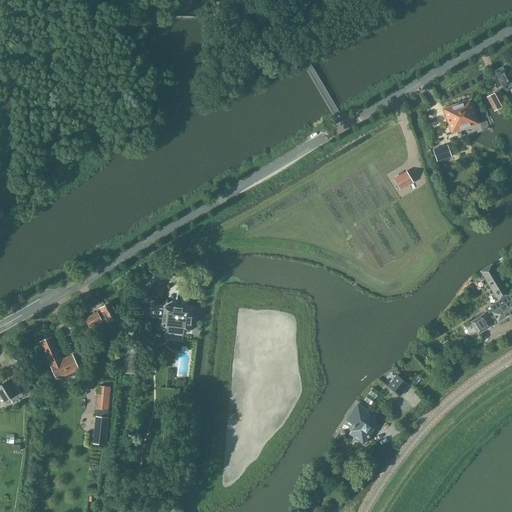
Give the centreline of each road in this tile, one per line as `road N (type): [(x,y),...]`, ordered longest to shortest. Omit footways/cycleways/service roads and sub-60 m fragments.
road 1 (tertiary): [(0,326),(511,30)]
road 2 (tertiary): [(362,511),(442,404),(511,355)]
